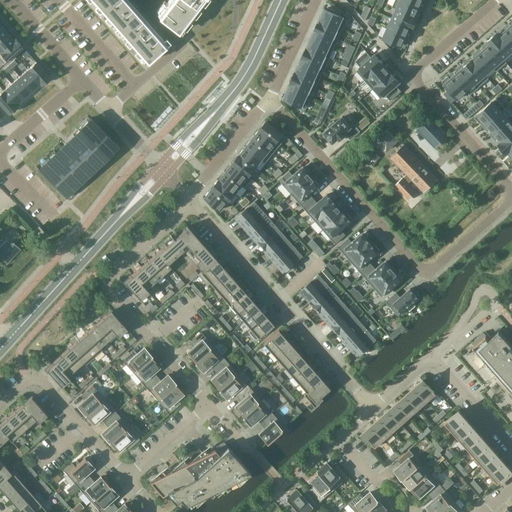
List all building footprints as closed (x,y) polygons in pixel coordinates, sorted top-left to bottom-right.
[(92,0),(147,62),(170,43),(166,38),(163,40),(158,34),(158,33),(128,0),(92,0)] [(172,0),(169,5),(164,1),(157,11),(156,12),(156,13),(156,15),(156,16),(157,16),(178,32),(202,0),(172,0)] [(417,18),(415,16),(419,7),(403,0),(395,0),(392,6),(417,18)] [(417,18),(392,6),(392,7),(396,9),(392,18),(413,28),(417,18)] [(320,19),(342,30),(347,19),(334,13),(335,11),(328,8),(327,10),(325,9),(320,19)] [(413,28),(392,18),(387,28),(405,36),(410,27),(413,28)] [(318,22),(315,29),(338,40),(342,30),(320,19),(318,22)] [(405,37),(405,36),(387,28),(383,38),(383,39),(401,47),(405,37)] [(511,33),(508,28),(499,36),(511,51),(511,33)] [(311,39),(333,49),(338,40),(315,29),(311,39)] [(0,38),(0,52),(16,39),(15,39),(14,40),(7,32),(0,38)] [(511,51),(499,36),(496,33),(487,41),(490,44),(503,59),(511,51)] [(0,52),(0,60),(4,64),(23,47),(16,39),(0,52)] [(333,49),(311,39),(306,48),(306,49),(329,59),(330,59),(329,58),(333,49)] [(503,59),(490,44),(481,52),(495,69),(497,71),(506,63),(503,59)] [(325,69),(329,59),(306,49),(301,58),(302,58),(301,59),(324,69),(325,69)] [(366,51),(355,61),(360,67),(356,71),(364,80),(383,63),(375,54),(371,57),(366,51)] [(495,69),(481,52),(472,60),(486,77),(495,69)] [(324,69),(301,59),(297,68),(320,79),(324,69)] [(486,77),(472,60),(463,68),(479,87),(488,79),(486,77)] [(27,69),(41,85),(50,78),(36,62),(27,69)] [(383,63),(364,80),(372,89),(391,73),(391,72),(383,64),(384,64),(383,63)] [(4,69),(7,73),(12,68),(9,65),(4,69)] [(295,72),(295,71),(292,78),(315,89),(320,79),(297,68),(295,72)] [(479,87),(463,68),(454,76),(467,91),(470,95),(479,87)] [(32,91),(39,84),(41,85),(27,69),(19,76),(32,91)] [(391,73),(372,89),(380,98),(385,95),(390,101),(401,91),(396,85),(399,82),(391,73)] [(11,84),(24,98),(32,91),(19,76),(11,84)] [(467,91),(454,76),(450,79),(448,76),(442,81),(457,99),(467,91)] [(311,98),(315,89),(292,78),(289,84),(290,84),(288,88),(311,98)] [(3,91),(17,106),(16,105),(24,98),(11,84),(3,91)] [(306,109),(311,98),(288,88),(283,98),(287,100),(286,102),(293,105),(293,103),(306,109)] [(17,106),(3,91),(0,93),(0,104),(8,114),(17,106)] [(485,124),(504,107),(496,98),(474,117),(479,123),(482,120),(485,124)] [(493,133),(511,116),(504,107),(485,124),(493,133)] [(416,129),(434,148),(448,135),(430,116),(416,129)] [(502,141),(511,132),(511,116),(493,133),(501,142),(502,141)] [(350,140),(360,131),(354,124),(350,127),(342,117),(335,123),(334,121),(327,126),(329,128),(324,133),(327,137),(326,138),(330,143),(332,142),(333,143),(338,138),(339,140),(346,134),(350,140)] [(67,198),(66,196),(117,145),(91,119),(66,143),(39,170),(38,168),(37,169),(67,198)] [(267,121),(260,130),(276,142),(276,143),(283,134),(267,121)] [(276,142),(260,130),(253,138),(269,151),(276,142)] [(511,148),(511,132),(502,141),(501,142),(498,144),(506,153),(509,151),(511,148)] [(253,138),(246,147),(262,159),(269,151),(253,138)] [(406,174),(402,178),(402,177),(395,185),(409,200),(417,193),(408,183),(411,179),(424,192),(437,179),(404,144),(390,157),(406,174)] [(262,159),(246,147),(239,155),(255,168),(262,159)] [(361,156),(370,163),(375,157),(366,150),(361,156)] [(239,155),(232,163),(233,164),(248,176),(249,177),(255,168),(239,155)] [(248,176),(233,164),(226,172),(241,185),(248,176)] [(279,180),(291,194),(311,176),(307,172),(303,167),(294,176),(289,171),(279,180)] [(241,185),(226,172),(219,181),(235,193),(241,185)] [(311,176),(291,194),(303,207),(313,198),(309,194),(319,185),(315,181),(311,176)] [(219,181),(218,180),(212,189),(228,202),(235,193),(219,181)] [(228,202),(212,189),(205,198),(221,210),(228,202)] [(313,198),(303,207),(315,221),(335,203),(327,194),(317,203),(313,198)] [(255,201),(235,218),(239,222),(241,220),(247,227),(264,212),(255,201)] [(335,203),(315,221),(323,230),(343,213),(343,212),(342,212),(339,208),(341,206),(337,202),(335,203)] [(264,212),(247,227),(254,235),(251,237),(254,240),(274,223),(264,212)] [(343,213),(323,230),(335,244),(345,235),(341,230),(351,221),(350,221),(352,219),(348,215),(347,216),(343,213)] [(274,223),(254,240),(256,242),(258,240),(266,249),(284,234),(274,223)] [(157,253),(167,264),(183,250),(201,271),(202,271),(216,259),(201,243),(187,226),(173,239),(157,253)] [(13,243),(20,236),(11,227),(3,236),(5,238),(0,243),(0,257),(6,263),(19,249),(13,243)] [(284,234),(266,249),(273,256),(270,258),(274,262),(293,245),(284,234)] [(348,238),(338,247),(350,261),(370,243),(366,239),(362,234),(352,243),(348,238)] [(370,243),(350,261),(362,274),(372,265),(368,261),(378,252),(377,252),(379,250),(375,246),(374,247),(370,243)] [(293,245),(274,262),(277,266),(279,264),(285,271),(303,256),(293,245)] [(171,268),(167,264),(157,253),(149,260),(162,275),(171,268)] [(205,284),(208,281),(223,267),(216,259),(202,271),(201,271),(198,274),(198,275),(205,284)] [(154,282),(162,275),(149,260),(141,267),(154,282)] [(376,270),(372,265),(362,274),(374,288),(394,270),(390,265),(390,266),(386,261),(376,270)] [(146,289),(154,282),(141,267),(133,274),(146,289)] [(208,281),(215,289),(230,275),(223,267),(208,281)] [(394,270),(374,288),(382,297),(402,279),(398,275),(394,270)] [(195,271),(187,278),(191,281),(198,275),(198,274),(195,271)] [(149,292),(146,289),(133,274),(124,282),(140,300),(149,292)] [(309,302),(329,285),(319,274),(302,289),(308,297),(306,299),(309,302)] [(215,289),(222,297),(237,283),(230,275),(215,289)] [(176,286),(178,289),(184,284),(182,281),(176,286)] [(190,286),(195,292),(198,290),(192,283),(190,286)] [(222,297),(229,305),(244,292),(237,283),(222,297)] [(321,311),(338,296),(329,285),(309,302),(312,306),(315,304),(321,311)] [(414,293),(410,289),(400,297),(396,292),(385,301),(398,316),(406,308),(409,311),(416,305),(413,302),(418,298),(420,296),(416,292),(414,293)] [(172,290),(165,295),(168,298),(174,293),(172,290)] [(198,290),(195,292),(200,298),(203,296),(198,290)] [(229,305),(236,313),(251,300),(244,292),(229,305)] [(168,298),(165,295),(159,301),(162,304),(168,298)] [(328,324),(348,307),(338,296),(321,311),(327,318),(325,320),(328,324)] [(204,302),(209,308),(212,306),(207,299),(204,302)] [(236,313),(243,321),(259,308),(251,300),(236,313)] [(149,310),(151,313),(158,307),(155,304),(149,310)] [(212,306),(209,308),(215,314),(218,312),(212,306)] [(340,333),(357,318),(348,307),(328,324),(331,328),(334,326),(340,333)] [(243,321),(250,329),(266,316),(259,308),(243,321)] [(111,311),(102,318),(115,334),(118,337),(127,329),(111,311)] [(218,318),(223,324),(226,322),(221,316),(218,318)] [(250,329),(248,332),(255,340),(273,325),(266,316),(250,329)] [(102,318),(94,325),(108,341),(115,334),(102,318)] [(367,329),(357,318),(340,333),(346,340),(344,342),(347,346),(367,329)] [(226,322),(223,324),(229,331),(232,328),(226,322)] [(94,325),(86,333),(100,348),(108,341),(94,325)] [(359,355),(377,340),(367,329),(347,346),(351,349),(353,347),(359,355)] [(263,344),(270,352),(286,339),(278,330),(263,344)] [(484,332),(472,343),(511,388),(511,391),(508,395),(511,398),(511,344),(499,330),(489,339),(484,332)] [(187,353),(194,362),(213,346),(201,332),(191,341),(195,346),(187,353)] [(86,333),(78,340),(94,358),(102,350),(100,348),(86,333)] [(230,336),(235,342),(238,340),(233,334),(230,336)] [(127,342),(130,345),(136,340),(134,337),(127,342)] [(270,352),(278,360),(293,347),(286,339),(270,352)] [(78,340),(70,347),(83,362),(85,365),(94,358),(78,340)] [(238,340),(235,342),(241,349),(244,346),(238,340)] [(123,346),(117,351),(120,354),(126,349),(123,346)] [(211,364),(214,368),(225,359),(213,346),(194,362),(202,371),(211,364)] [(70,347),(62,354),(75,369),(83,362),(70,347)] [(278,360),(285,368),(300,355),(293,347),(278,360)] [(121,360),(133,373),(151,357),(143,348),(135,355),(131,351),(121,360)] [(120,354),(117,351),(111,357),(113,360),(120,354)] [(62,354),(54,361),(67,376),(68,376),(75,369),(62,354)] [(252,357),(258,364),(261,361),(255,355),(252,357)] [(285,368),(292,377),(307,363),(300,355),(285,368)] [(133,373),(145,386),(155,377),(151,373),(159,366),(151,357),(133,373)] [(211,380),(218,389),(237,373),(225,359),(214,368),(219,373),(211,380)] [(67,376),(54,361),(45,369),(61,387),(70,379),(68,376),(67,376)] [(261,361),(258,364),(263,370),(266,367),(261,361)] [(109,362),(103,368),(105,371),(112,365),(109,362)] [(292,377),(299,385),(314,371),(307,363),(292,377)] [(105,371),(103,368),(97,373),(99,376),(105,371)] [(267,374),(272,380),(275,377),(270,371),(267,374)] [(299,385),(306,392),(306,393),(322,379),(314,371),(299,385)] [(234,391),(238,395),(249,386),(237,373),(218,389),(226,398),(234,391)] [(91,374),(85,380),(87,383),(93,377),(91,374)] [(145,386),(157,400),(175,384),(167,375),(159,382),(155,377),(145,386)] [(275,377),(272,380),(278,386),(281,383),(275,377)] [(306,393),(306,392),(303,395),(314,408),(323,400),(320,396),(329,388),(322,379),(306,393)] [(423,379),(414,387),(427,402),(436,394),(423,379)] [(87,383),(85,380),(78,385),(81,388),(87,383)] [(175,384),(157,400),(169,414),(179,405),(175,400),(183,393),(175,384)] [(78,406),(86,415),(104,398),(92,385),(82,394),(86,399),(78,406)] [(234,407),(242,416),(260,400),(249,386),(238,395),(242,400),(234,407)] [(281,390),(287,396),(289,393),(284,387),(281,390)] [(414,387),(406,395),(419,409),(427,402),(414,387)] [(68,395),(70,397),(77,392),(74,389),(68,395)] [(289,393),(287,396),(292,402),(295,400),(289,393)] [(406,395),(397,402),(410,417),(419,409),(406,395)] [(31,397),(22,404),(35,420),(38,422),(47,415),(31,397)] [(102,417),(106,421),(116,412),(104,398),(86,415),(94,424),(102,417)] [(258,418),(262,422),(272,413),(260,400),(242,416),(250,425),(258,418)] [(397,402),(388,410),(401,425),(410,417),(397,402)] [(22,404),(14,411),(28,426),(35,420),(22,404)] [(293,408),(299,414),(302,412),(296,406),(293,408)] [(388,410),(380,417),(392,432),(401,425),(388,410)] [(443,410),(438,414),(441,418),(446,413),(443,410)] [(444,423),(452,432),(467,419),(459,410),(444,423)] [(14,411),(6,418),(19,434),(28,426),(14,411)] [(102,433),(109,442),(128,425),(116,412),(106,421),(110,426),(102,433)] [(272,413),(262,422),(266,427),(258,434),(266,443),(276,435),(279,438),(288,431),(272,413)] [(441,418),(438,414),(433,419),(436,422),(441,418)] [(150,421),(154,425),(159,421),(156,417),(150,421)] [(380,417),(371,425),(384,440),(392,432),(380,417)] [(6,418),(0,423),(0,428),(7,437),(11,441),(19,434),(6,418)] [(452,432),(460,441),(474,428),(467,419),(452,432)] [(47,428),(49,431),(56,425),(53,422),(47,428)] [(128,425),(109,442),(117,451),(125,444),(130,448),(140,439),(128,425)] [(384,440),(371,425),(362,433),(375,447),(384,440)] [(428,427),(423,432),(426,435),(431,430),(428,427)] [(460,441),(467,449),(482,436),(474,428),(460,441)] [(43,431),(37,437),(39,440),(45,434),(43,431)] [(426,435),(423,432),(417,436),(420,440),(426,435)] [(467,449),(475,458),(490,445),(482,436),(467,449)] [(39,440),(37,437),(30,442),(33,445),(39,440)] [(409,440),(404,444),(407,448),(412,443),(409,440)] [(150,481),(161,494),(166,492),(175,502),(179,498),(184,503),(249,471),(224,443),(215,450),(214,449),(150,481)] [(407,448),(404,444),(398,449),(401,452),(407,448)] [(435,447),(437,449),(440,452),(443,449),(438,444),(435,447)] [(475,458),(483,467),(497,454),(490,445),(475,458)] [(20,452),(23,454),(29,449),(26,446),(20,452)] [(395,470),(403,479),(422,463),(409,449),(399,458),(403,463),(395,470)] [(483,467),(490,475),(505,462),(497,454),(483,467)] [(63,470),(79,488),(89,479),(85,474),(93,467),(85,458),(75,466),(72,463),(63,470)] [(14,470),(22,463),(18,459),(10,466),(14,469),(14,470)] [(23,465),(29,471),(32,469),(26,462),(23,465)] [(455,465),(460,471),(463,468),(459,462),(455,465)] [(511,470),(505,462),(490,475),(498,484),(511,471),(511,470)] [(327,463),(318,471),(334,489),(348,477),(339,467),(334,471),(327,463)] [(403,479),(411,488),(429,472),(422,463),(403,479)] [(0,481),(10,472),(3,464),(0,466),(0,481)] [(0,481),(0,488),(4,493),(20,480),(19,479),(21,477),(14,470),(14,469),(10,472),(0,481)] [(32,469),(29,471),(34,477),(37,475),(32,469)] [(334,489),(318,471),(309,479),(316,487),(312,491),(320,501),(334,489)] [(427,490),(431,495),(441,486),(429,472),(411,488),(419,497),(427,490)] [(79,488),(90,501),(109,485),(101,476),(93,483),(89,479),(79,488)] [(38,481),(43,487),(46,485),(40,479),(38,481)] [(4,493),(11,501),(26,487),(20,480),(4,493)] [(470,483),(475,488),(478,485),(474,480),(470,483)] [(427,506),(431,511),(438,511),(453,499),(444,488),(448,485),(446,482),(441,486),(431,495),(435,499),(427,506)] [(46,485),(43,487),(48,494),(51,491),(46,485)] [(90,501),(99,511),(105,511),(113,506),(109,501),(117,494),(109,485),(90,501)] [(478,485),(475,488),(480,493),(483,490),(478,485)] [(11,501),(18,509),(33,496),(26,487),(11,501)] [(297,489),(287,498),(296,507),(292,510),(293,511),(307,511),(317,504),(308,493),(304,498),(297,489)] [(348,503),(355,511),(366,511),(379,501),(371,492),(362,499),(358,494),(348,503)] [(54,495),(60,501),(63,499),(57,493),(54,495)] [(18,509),(20,511),(31,511),(41,504),(33,496),(18,509)] [(63,499),(60,501),(65,507),(68,505),(63,499)] [(464,511),(453,499),(438,511),(464,511)] [(366,511),(384,511),(387,510),(379,501),(366,511)] [(105,511),(132,511),(125,503),(117,510),(113,506),(105,511)]
